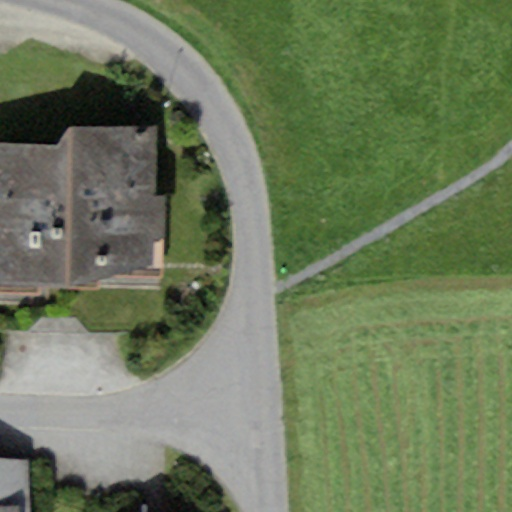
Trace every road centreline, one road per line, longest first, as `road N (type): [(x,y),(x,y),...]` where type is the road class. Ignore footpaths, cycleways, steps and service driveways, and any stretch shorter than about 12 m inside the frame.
road 1 (residential): [(62,0),(146,33),(210,102),(248,199),(269,411)]
road 2 (residential): [(269,411),(0,411)]
